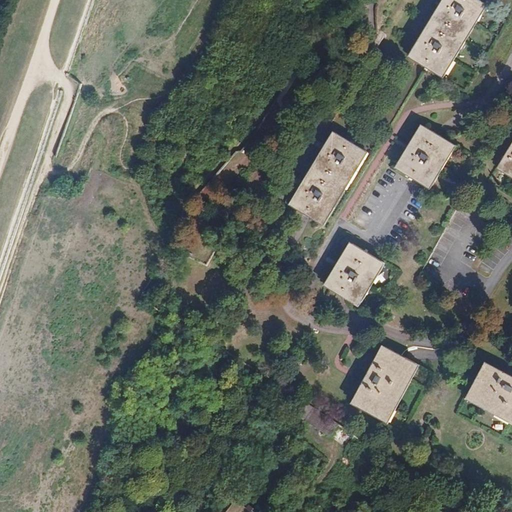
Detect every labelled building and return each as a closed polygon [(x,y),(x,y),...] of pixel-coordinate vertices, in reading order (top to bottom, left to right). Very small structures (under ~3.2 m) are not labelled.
[(477,0),(442,0),(409,59),(445,80),(488,6),(477,0)] [(458,148),(423,126),(396,170),(430,191),(458,148)] [(370,156),(334,134),(291,208),(327,230),(370,156)] [(511,181),(511,144),(496,172),(511,181)] [(384,266),(350,245),(323,289),(357,310),(384,266)] [(420,369),(383,348),(351,406),(388,427),(420,369)] [(511,376),(487,363),(468,401),(511,424),(511,376)] [(283,410),(329,439),(336,427),(291,398),(283,410)] [(265,415),(259,411),(215,468),(220,473),(265,415)] [(223,474),(229,479),(273,421),(267,417),(223,474)] [(231,481),(237,485),(281,428),(276,423),(231,481)] [(290,434),(284,430),(240,487),(246,492),(290,434)] [(310,450),(295,438),(250,495),(265,507),(310,450)] [(275,511),(318,456),(313,452),(268,510),(271,511),(275,511)] [(288,511),(326,463),(321,458),(279,511),(288,511)] [(267,511),(257,504),(252,510),(248,506),(246,509),(239,504),(241,501),(236,497),(224,511),(267,511)]
